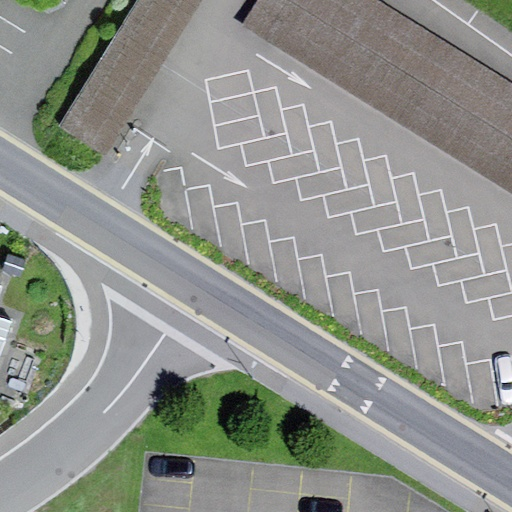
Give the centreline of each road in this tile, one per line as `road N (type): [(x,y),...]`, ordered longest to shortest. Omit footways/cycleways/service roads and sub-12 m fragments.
road 1 (residential): [(197,287),(511,482)]
road 2 (residential): [(0,495),(64,453),(197,287)]
road 3 (residential): [(0,165),(197,287)]
